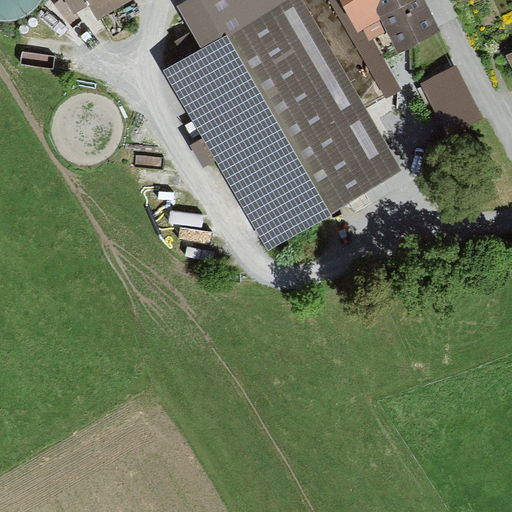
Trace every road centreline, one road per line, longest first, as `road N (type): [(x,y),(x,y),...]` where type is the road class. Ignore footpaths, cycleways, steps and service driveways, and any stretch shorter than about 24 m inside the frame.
road 1 (unknown): [(511,217),(346,265),(297,274),(266,265),(193,171),(153,95),(145,55),(155,0)]
road 2 (track): [(511,136),(442,0)]
